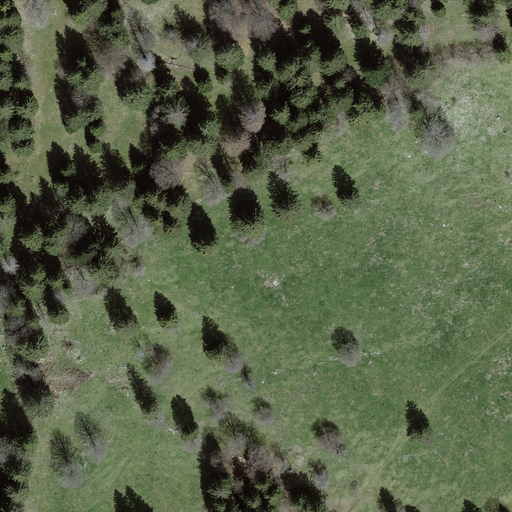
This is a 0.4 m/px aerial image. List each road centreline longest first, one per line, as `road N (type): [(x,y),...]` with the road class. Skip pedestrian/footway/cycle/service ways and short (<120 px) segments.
road 1 (track): [(346,511),(431,402),(511,326)]
road 2 (track): [(52,0),(43,80),(47,165)]
